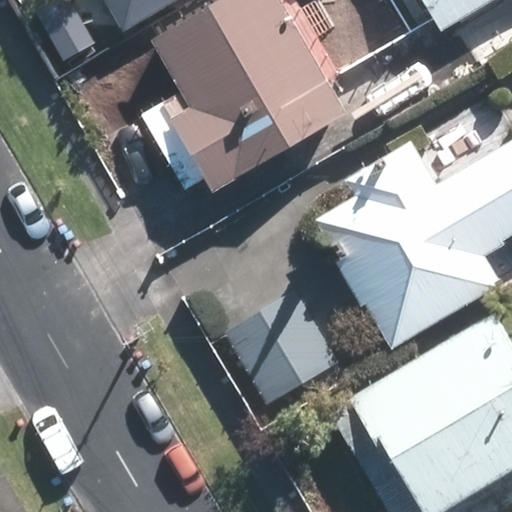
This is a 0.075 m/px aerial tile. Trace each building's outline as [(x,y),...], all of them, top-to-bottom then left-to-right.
[(100,0),(120,33),(177,0),(100,0)] [(203,181),(211,196),(345,116),(276,0),(212,0),(146,39),(177,93),(138,116),(183,193),(203,181)] [(497,0),(422,0),(443,33),(497,0)] [(388,351),(499,286),(481,257),(511,238),(511,142),(437,186),(411,142),(344,181),(355,198),(312,224),(388,351)] [(333,361),(294,290),(226,327),(265,398),(333,361)] [(421,511),(442,511),(511,471),(511,348),(493,316),(354,397),(421,511)]
